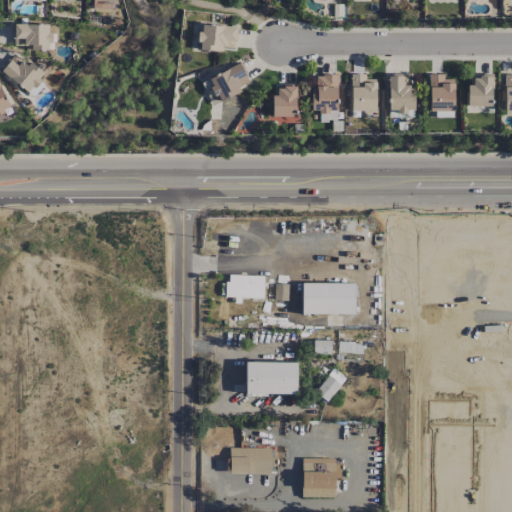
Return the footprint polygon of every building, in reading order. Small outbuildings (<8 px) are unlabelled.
[(50,48),(50,24),(13,24),(12,48),(50,48)] [(217,51),(217,48),(235,49),(236,26),(199,25),(198,50),(217,51)] [(26,57),(22,61),(14,54),(0,69),(26,93),(44,74),(26,57)] [(203,81),(215,104),(241,91),(239,87),(249,82),(240,63),(203,81)] [(365,74),(351,74),(350,111),(375,111),(376,79),(365,79),(365,74)] [(428,110),(453,111),(454,79),(443,79),(443,74),(429,74),(428,110)] [(511,74),(502,74),(501,101),(504,101),(503,111),(511,111),(511,115),(511,74)] [(337,75),(315,75),(315,87),(311,87),(311,113),(319,113),(319,120),(336,121),(337,75)] [(409,76),(388,75),(387,111),(405,111),(405,109),(414,109),(414,87),(409,87),(409,76)] [(492,76),(472,75),(472,85),(467,85),(466,106),(491,107),(492,76)] [(0,112),(9,108),(0,85),(0,112)] [(271,116),(295,117),(296,86),(277,85),(276,95),(272,95),(271,116)] [(263,300),(264,276),(226,275),(225,297),(234,297),(234,299),(263,300)] [(354,283),(301,283),(302,315),(354,314),(354,283)] [(313,354),(330,354),(330,341),(313,340),(313,354)] [(245,394),(296,394),(296,362),(245,362),(245,394)] [(313,394),(326,404),(345,377),(333,368),(313,394)] [(270,448),(229,447),(228,473),(270,474),(270,448)] [(334,459),(301,458),(300,497),(334,497),(334,459)]
